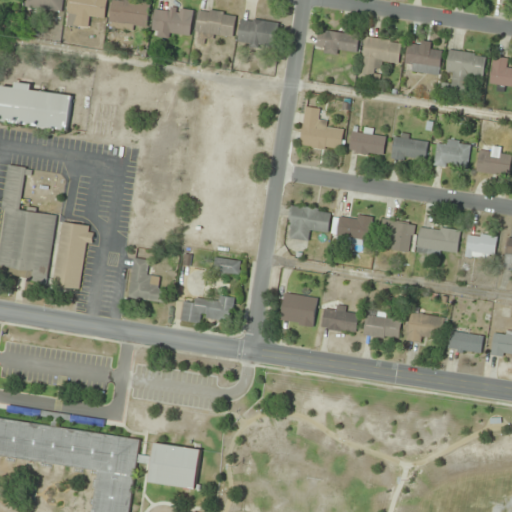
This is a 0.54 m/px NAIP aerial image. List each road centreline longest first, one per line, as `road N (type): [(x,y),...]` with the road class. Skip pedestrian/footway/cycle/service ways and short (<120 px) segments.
road 1 (tertiary): [(511,392),(0,313)]
road 2 (residential): [(249,352),(301,0)]
road 3 (residential): [(511,207),(277,171)]
road 4 (residential): [(511,27),(328,0)]
